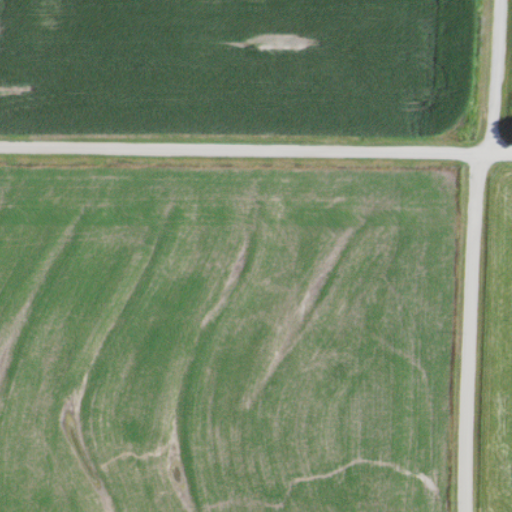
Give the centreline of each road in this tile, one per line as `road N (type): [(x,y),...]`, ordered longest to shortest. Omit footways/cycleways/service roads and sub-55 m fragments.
road 1 (residential): [(468,511),(474,235),(494,125),(499,0)]
road 2 (residential): [(511,155),(0,147)]
